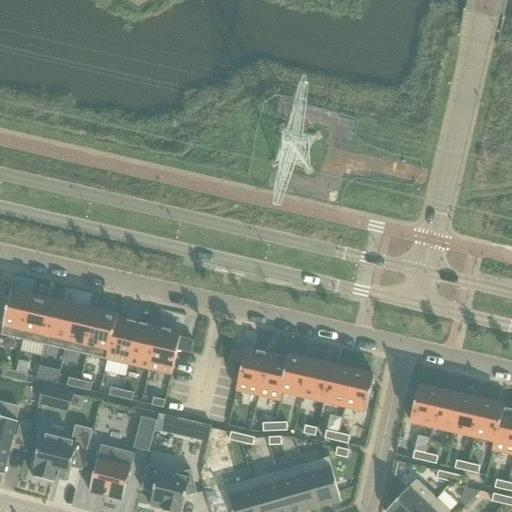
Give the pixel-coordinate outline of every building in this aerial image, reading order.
[(23,341),(33,298),(11,293),(9,299),(3,297),(0,309),(0,324),(3,325),(1,336),(23,341)] [(44,346),(54,302),(33,298),(23,341),(44,346)] [(65,351),(75,307),(54,302),(44,346),(65,351)] [(86,356),(96,312),(75,307),(65,351),(86,356)] [(107,361),(117,317),(96,312),(86,356),(107,361)] [(128,365),(138,323),(118,318),(118,317),(117,317),(107,361),(128,365)] [(149,370),(159,328),(138,323),(128,365),(149,370)] [(182,333),(159,328),(149,370),(171,375),(177,351),(190,354),(193,340),(180,337),(182,333)] [(268,355),(254,351),(249,350),(246,350),(246,349),(245,353),(231,350),(229,360),(239,362),(242,363),(236,391),(258,396),(268,355)] [(258,396),(280,402),(282,393),(281,393),(289,359),(288,359),(275,356),(270,355),(268,355),(258,396)] [(310,362),(309,362),(288,357),(288,359),(289,359),(281,393),(282,393),(302,397),(310,362)] [(331,367),(310,362),(302,397),(323,402),(331,367)] [(39,367),(36,380),(57,384),(60,371),(39,367)] [(352,372),(331,367),(323,402),(344,407),(352,372)] [(14,380),(16,372),(4,370),(2,378),(14,380)] [(27,375),(16,372),(14,380),(25,383),(27,375)] [(344,407),(366,412),(374,377),(352,372),(344,407)] [(78,389),(80,381),(68,379),(67,387),(78,389)] [(92,384),(80,381),(78,389),(90,392),(92,384)] [(42,388),(38,404),(47,406),(51,390),(42,388)] [(120,399),(122,391),(111,388),(109,396),(120,399)] [(432,428),(440,393),(418,388),(410,423),(432,428)] [(134,394),(122,391),(120,399),(132,402),(134,394)] [(453,433),(461,398),(440,393),(432,428),(453,433)] [(151,406),(163,409),(165,401),(153,398),(151,406)] [(474,438),(482,402),(461,398),(453,433),(474,438)] [(495,442),(503,409),(504,410),(504,408),(482,402),(474,438),(494,442),(495,442)] [(0,475),(3,476),(11,443),(27,446),(32,426),(17,422),(15,422),(18,409),(1,404),(0,406),(0,475)] [(511,455),(511,411),(504,410),(503,409),(495,442),(494,442),(492,451),(511,455)] [(141,418),(133,449),(149,453),(157,422),(141,418)] [(192,422),(188,437),(208,442),(212,426),(192,422)] [(287,423),(275,424),(275,432),(287,432),(287,423)] [(275,432),(275,424),(262,424),(263,432),(275,432)] [(42,434),(32,473),(35,474),(34,478),(53,482),(53,481),(54,479),(60,480),(67,482),(71,468),(82,471),(93,431),(75,426),(71,442),(42,434)] [(305,426),(303,434),(315,437),(317,429),(305,426)] [(338,434),(326,431),(324,439),(336,442),(338,434)] [(231,433),(229,441),(241,444),(243,436),(231,433)] [(336,442),(348,445),(350,437),(338,434),(336,442)] [(241,444),(253,446),(255,439),(243,436),(241,444)] [(269,438),(269,446),(281,446),(281,438),(269,438)] [(101,446),(89,492),(123,501),(135,454),(101,446)] [(337,448),(335,456),(347,459),(349,451),(337,448)] [(424,462),(426,454),(414,452),(412,460),(424,462)] [(438,457),(426,454),(424,462),(436,465),(438,457)] [(314,509),(341,501),(328,458),(302,466),(314,509)] [(466,472),(468,464),(456,461),(454,469),(466,472)] [(480,467),(468,464),(466,472),(478,475),(480,467)] [(148,466),(141,490),(153,493),(150,507),(162,510),(162,511),(163,511),(181,511),(185,497),(197,494),(191,471),(178,474),(148,466)] [(303,511),(314,509),(302,466),(277,473),(287,511),(303,511)] [(448,482),(450,474),(438,472),(436,479),(448,482)] [(287,511),(277,473),(251,480),(260,511),(287,511)] [(462,477),(450,474),(448,482),(460,485),(462,477)] [(260,511),(251,480),(225,488),(231,511),(260,511)] [(424,511),(436,500),(416,481),(386,511),(424,511)] [(506,491),(508,483),(496,481),(494,489),(506,491)] [(503,505),(505,497),(493,495),(491,502),(503,505)] [(511,507),(511,499),(505,497),(503,505),(511,507)] [(424,511),(448,511),(436,500),(424,511)]
